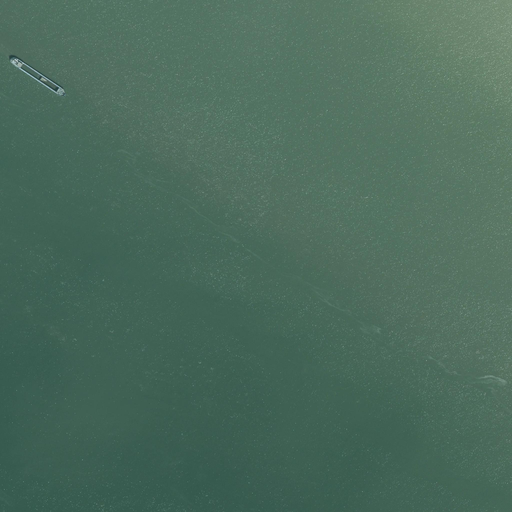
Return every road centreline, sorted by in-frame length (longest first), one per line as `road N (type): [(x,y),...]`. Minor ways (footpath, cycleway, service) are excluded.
road 1 (trunk): [(396,0),(400,199),(390,511)]
road 2 (trunk): [(413,511),(415,0)]
